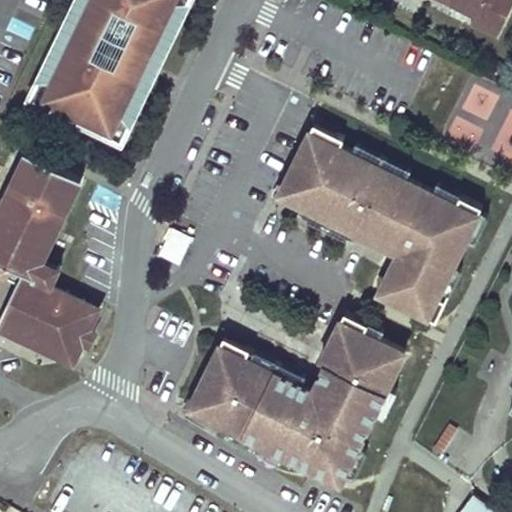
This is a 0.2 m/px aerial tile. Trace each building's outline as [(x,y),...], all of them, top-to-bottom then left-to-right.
[(189,0),(87,0),(77,22),(80,23),(72,39),(69,37),(53,70),(56,72),(53,78),(39,79),(31,95),(121,139),(130,121),(123,110),(126,104),(128,105),(144,72),(142,71),(150,55),(152,57),(176,8),(173,7),(176,1),(189,0)] [(77,22),(87,0),(78,0),(39,79),(53,78),(56,72),(53,70),(69,37),(72,39),(80,23),(77,22)] [(511,0),(452,0),(452,1),(476,14),(473,20),(498,32),(511,2),(511,0)] [(322,117),(288,187),(311,198),(365,225),(399,241),(401,236),(410,240),(407,246),(387,285),(445,313),(454,293),(446,289),(461,259),(474,233),(488,205),(490,200),(483,196),(469,189),(465,196),(441,185),(415,172),(360,145),(349,140),(352,131),(322,117)] [(364,137),(360,145),(415,172),(419,164),(385,147),(364,137)] [(0,258),(24,269),(41,234),(71,171),(27,151),(0,206),(0,258)] [(41,234),(24,269),(52,283),(59,266),(44,259),(52,240),(82,177),(71,172),(71,171),(41,234)] [(465,196),(469,189),(445,177),(441,185),(465,196)] [(365,225),(311,198),(307,206),(362,233),(365,225)] [(488,205),(474,233),(482,237),(496,209),(488,205)] [(182,261),(193,232),(173,224),(161,253),(182,261)] [(410,240),(401,236),(399,241),(407,246),(410,240)] [(0,258),(0,271),(18,280),(24,269),(0,258)] [(461,259),(446,289),(454,293),(469,263),(461,259)] [(24,269),(18,280),(0,318),(0,325),(74,360),(79,350),(13,318),(28,284),(95,316),(100,306),(52,283),(24,269)] [(13,318),(79,350),(95,316),(28,284),(13,318)] [(311,379),(254,351),(259,343),(233,331),(198,402),(238,421),(292,448),(349,476),(353,468),(366,441),(383,408),(396,380),(413,346),(388,333),(372,326),(377,318),(353,306),(329,356),(335,358),(327,375),(332,378),(327,387),(322,384),(319,390),(309,385),(311,379)] [(391,325),(377,318),(372,326),(388,333),(391,325)] [(259,343),(254,351),(311,379),(316,371),(259,343)] [(332,378),(327,375),(322,384),(327,387),(332,378)] [(322,384),(311,379),(309,385),(319,390),(322,384)] [(404,384),(396,380),(383,408),(391,411),(404,384)] [(442,452),(457,429),(435,415),(420,438),(442,452)] [(292,448),(238,421),(234,429),(288,456),(292,448)] [(374,445),(366,441),(353,468),(361,472),(374,445)] [(499,511),(472,491),(456,511),(499,511)]
